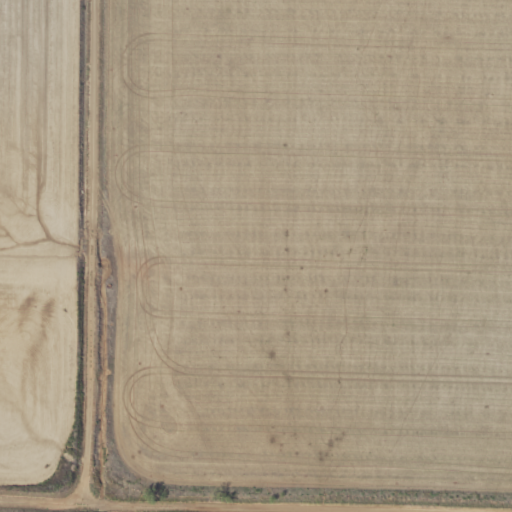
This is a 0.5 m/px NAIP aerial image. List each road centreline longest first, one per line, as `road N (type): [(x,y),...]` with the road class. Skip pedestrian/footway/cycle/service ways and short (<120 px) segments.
road 1 (residential): [(511,508),(0,498)]
road 2 (residential): [(97,500),(97,0)]
